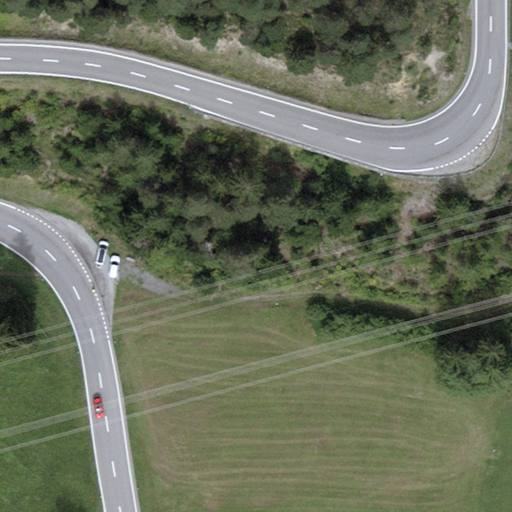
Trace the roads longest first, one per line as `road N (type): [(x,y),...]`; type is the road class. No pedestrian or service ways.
road 1 (secondary): [(492,0),(492,70),(476,115),(447,141),(405,149),(355,143),(104,69),(0,62)]
road 2 (track): [(71,282),(238,304),(318,296),(457,313),(511,295)]
road 3 (secondary): [(0,224),(56,262),(82,304),(121,511)]
